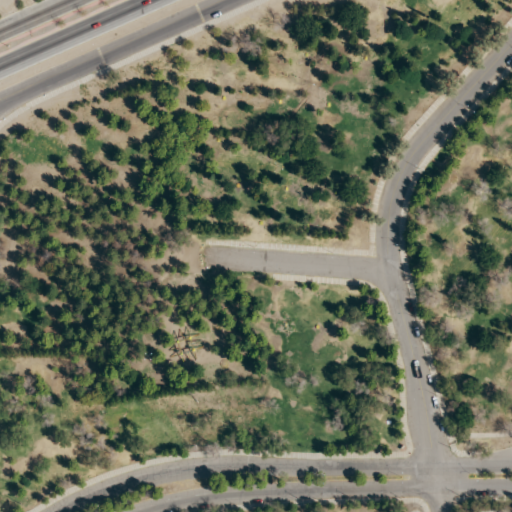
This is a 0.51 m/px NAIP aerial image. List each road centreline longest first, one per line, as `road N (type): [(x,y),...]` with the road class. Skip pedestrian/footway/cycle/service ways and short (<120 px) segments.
road 1 (residential): [(444,511),(386,220),(412,151),(511,41)]
road 2 (secondary): [(0,100),(220,0)]
road 3 (primary): [(0,64),(145,0)]
